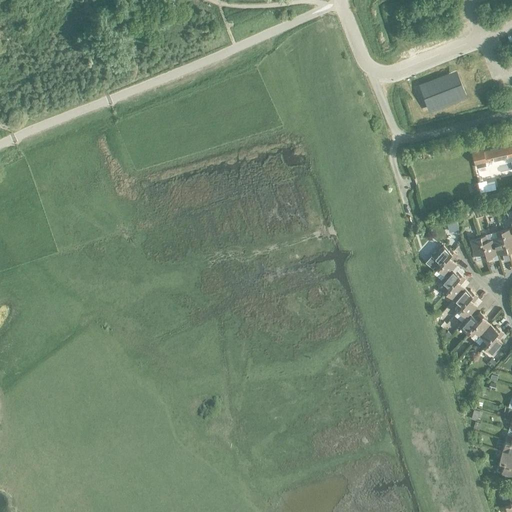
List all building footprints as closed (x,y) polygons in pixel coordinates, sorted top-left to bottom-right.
[(458,90),(431,100),(432,105),(459,94),(458,90)] [(482,148),(472,150),(475,164),(476,164),(477,168),(486,166),(485,162),(511,155),(511,144),(482,152),(482,148)] [(485,179),(477,181),(480,191),(488,189),(495,187),(494,182),(486,183),(485,179)] [(457,219),(447,221),(449,231),(459,228),(457,219)] [(511,227),(500,230),(508,253),(511,251),(511,250),(510,244),(511,243),(511,230),(511,227)] [(497,237),(492,239),(496,254),(502,252),(503,255),(508,253),(500,230),(496,232),(497,237)] [(485,235),(480,236),(487,259),(492,258),(491,256),(496,254),(492,239),(486,240),(485,235)] [(487,259),(480,236),(469,240),(474,255),(480,253),(482,261),(487,259)] [(431,256),(425,262),(431,268),(433,265),(437,268),(453,250),(449,247),(448,249),(443,245),(432,257),(431,256)] [(437,268),(432,274),(440,281),(445,275),(445,276),(451,269),(452,269),(456,264),(451,260),(457,254),(453,250),(437,268)] [(445,276),(445,275),(440,281),(445,285),(441,289),(445,292),(461,274),(457,271),(456,273),(452,269),(451,269),(445,276)] [(461,274),(445,292),(453,299),(464,287),(460,283),(465,277),(461,274)] [(464,287),(453,299),(458,303),(454,307),(458,311),(474,293),(470,289),(468,291),(464,287)] [(458,311),(454,315),(462,322),(466,318),(470,314),(477,306),(472,302),(477,296),(474,293),(458,311)] [(466,318),(462,322),(459,325),(467,333),(483,315),(479,311),(474,317),(470,314),(466,318)] [(483,315),(467,333),(471,336),(470,337),(474,341),(479,336),(490,324),(485,320),(487,318),(483,315)] [(479,336),(474,341),(479,345),(480,344),(484,347),(499,329),(496,326),(494,327),(490,324),(479,336)] [(503,332),(499,329),(484,347),(492,354),(503,342),(498,338),(503,332)] [(491,357),(487,362),(492,367),(496,362),(491,357)] [(455,370),(453,372),(457,375),(458,376),(462,371),(458,367),(455,370)] [(511,442),(505,440),(502,451),(511,453),(511,442)] [(511,453),(502,451),(498,461),(511,465),(511,453)] [(511,465),(498,461),(497,466),(502,467),(500,473),(511,476),(511,465)]
